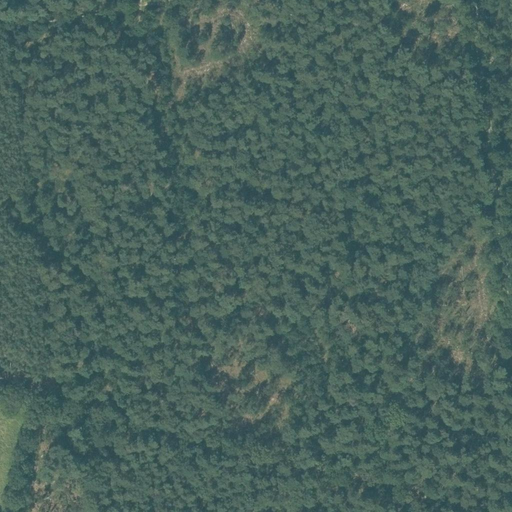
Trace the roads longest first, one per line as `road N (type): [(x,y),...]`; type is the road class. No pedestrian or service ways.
road 1 (track): [(200,437),(138,0)]
road 2 (track): [(511,295),(474,0)]
road 3 (track): [(0,23),(155,0)]
